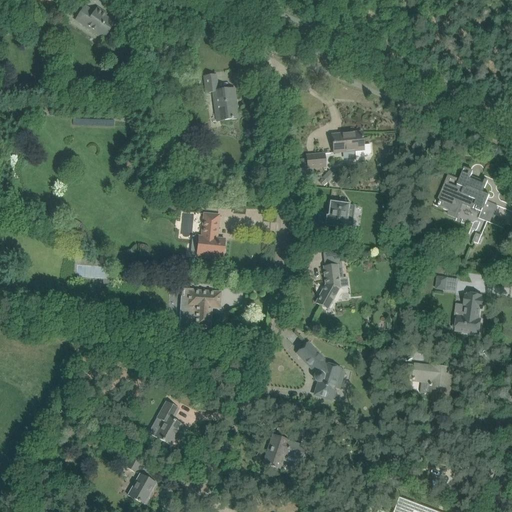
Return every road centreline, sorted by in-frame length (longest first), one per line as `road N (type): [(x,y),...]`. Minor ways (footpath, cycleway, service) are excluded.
road 1 (residential): [(179,511),(273,314),(280,238),(272,27)]
road 2 (secondary): [(511,124),(272,27)]
